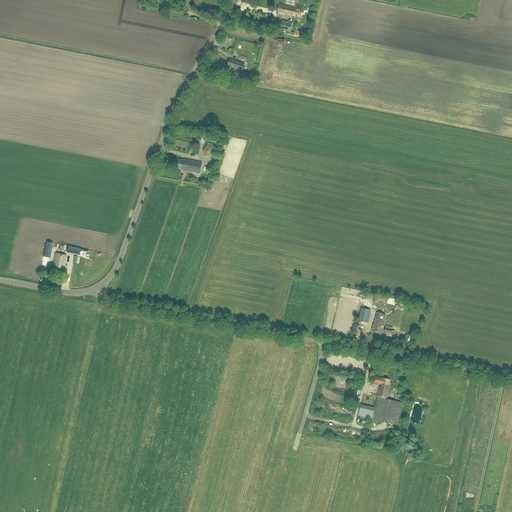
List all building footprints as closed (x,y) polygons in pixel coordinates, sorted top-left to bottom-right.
[(294,16),(294,14),(299,15),(298,17),(300,18),(301,13),(303,13),(304,11),(307,11),(308,9),(313,10),(315,2),(309,1),(308,5),(305,4),(304,8),(303,8),(302,12),(301,12),(302,10),(295,9),(279,5),(277,12),(294,16)] [(281,25),(283,26),(283,29),(283,31),(287,32),(288,27),(291,28),(292,23),(282,20),(281,25)] [(230,59),(226,70),(232,72),(233,69),(241,72),(244,64),(230,59)] [(204,145),(204,143),(206,135),(203,134),(196,132),(193,146),(195,146),(196,143),(200,144),(204,145)] [(211,157),(215,153),(213,147),(207,146),(203,151),(205,156),(211,157)] [(182,170),(200,174),(202,163),(185,160),(184,162),(176,160),(175,167),(179,168),(178,169),(182,169),(182,170)] [(50,256),(51,251),(52,244),(46,243),(46,246),(45,246),(45,249),(44,255),(50,256)] [(54,264),(53,273),(61,274),(62,271),(63,271),(65,256),(55,254),(54,264)] [(368,322),(370,311),(361,309),(359,320),(368,322)] [(371,332),(381,334),(384,315),(375,313),(373,324),(372,324),(371,332)] [(386,326),(384,332),(394,334),(395,328),(386,326)] [(372,419),(397,425),(402,403),(387,400),(391,384),(389,384),(390,380),(383,378),(383,379),(375,377),(374,383),(381,385),(381,387),(379,387),(377,397),(364,394),(358,415),(372,419)]
